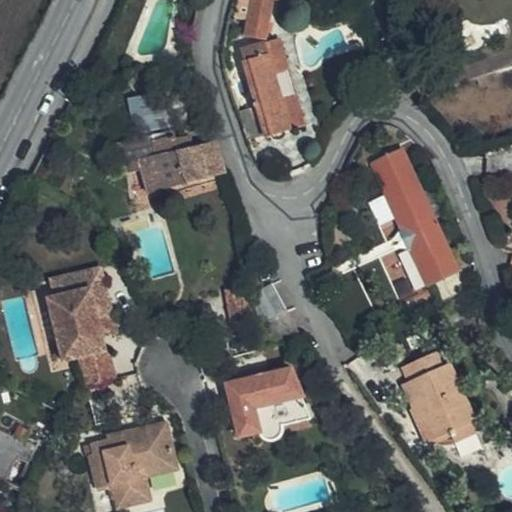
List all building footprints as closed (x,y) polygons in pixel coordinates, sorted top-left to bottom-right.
[(268,43),(275,0),(237,0),(234,22),(249,24),(268,43)] [(258,108),(266,135),(267,140),(291,133),(283,103),(275,76),(289,73),(281,42),(243,52),(258,108)] [(170,129),(162,95),(130,102),(138,135),(170,129)] [(296,100),(283,103),(291,133),(305,130),(296,100)] [(248,141),(266,135),(258,108),(241,113),(248,141)] [(226,175),(216,145),(194,151),(190,136),(181,139),(181,140),(175,141),(173,137),(151,144),(153,155),(148,158),(147,162),(136,165),(141,181),(145,198),(226,175)] [(381,184),(406,240),(420,233),(419,229),(428,225),(432,222),(435,222),(447,217),(435,189),(422,195),(402,151),(372,164),(381,184)] [(141,181),(136,165),(107,174),(112,190),(141,181)] [(393,240),(395,245),(406,240),(381,184),(377,186),(383,198),(369,205),(386,243),(393,240)] [(427,287),(458,273),(435,222),(432,222),(428,225),(419,229),(420,233),(406,240),(408,245),(427,287)] [(435,306),(427,287),(406,240),(395,245),(398,250),(380,258),(408,318),(435,306)] [(221,272),(229,316),(248,313),(241,268),(221,272)] [(77,288),(105,282),(102,270),(74,276),(77,288)] [(85,389),(116,381),(109,351),(105,352),(98,354),(94,339),(101,338),(99,323),(114,320),(105,282),(77,288),(74,276),(52,281),(60,313),(52,315),(59,347),(66,345),(70,361),(78,360),(85,389)] [(274,285),(253,293),(256,310),(258,324),(262,323),(288,311),(274,285)] [(258,324),(263,351),(264,355),(305,341),(288,311),(262,323),(258,324)] [(117,334),(114,320),(99,323),(101,338),(117,334)] [(98,354),(105,352),(101,338),(94,339),(98,354)] [(63,363),(70,361),(66,345),(59,347),(63,363)] [(473,423),(446,368),(444,369),(437,355),(412,368),(419,382),(406,389),(433,443),(451,434),(455,441),(460,438),(458,431),(473,423)] [(316,421),(297,371),(233,386),(245,439),(265,435),(270,441),(276,445),(285,442),(290,437),(291,428),(316,421)] [(151,444),(173,438),(169,423),(147,429),(151,444)] [(460,438),(476,430),(473,423),(458,431),(460,438)] [(0,478),(6,481),(21,456),(30,460),(38,446),(13,432),(13,435),(0,427),(0,478)] [(182,471),(173,438),(151,444),(147,429),(120,435),(123,444),(114,446),(113,441),(98,445),(101,457),(91,459),(99,490),(107,488),(111,501),(134,495),(131,484),(182,471)] [(185,482),(182,471),(131,484),(134,495),(147,492),(185,482)] [(134,495),(111,501),(113,511),(114,511),(150,503),(147,492),(134,495)]
